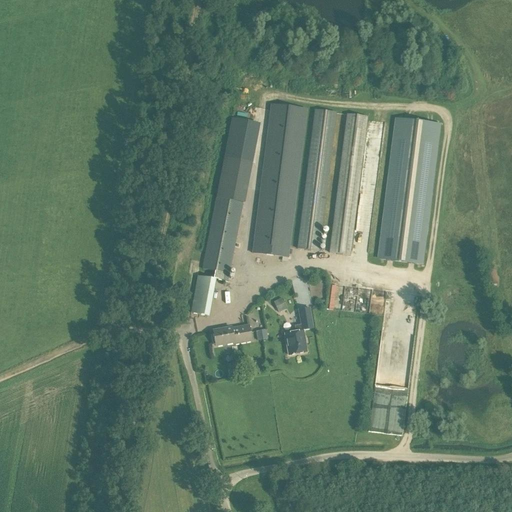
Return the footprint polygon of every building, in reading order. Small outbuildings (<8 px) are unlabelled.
[(272,106),(252,253),(288,258),(307,111),(272,106)] [(317,111),(298,249),(319,252),(338,114),(317,111)] [(349,115),(329,253),(350,256),(369,118),(349,115)] [(398,118),(379,259),(423,265),(441,123),(398,118)] [(246,183),(250,164),(224,159),(220,178),(246,183)] [(216,199),(202,269),(220,272),(218,280),(227,282),(242,204),(216,199)] [(197,277),(191,313),(207,316),(213,280),(197,277)] [(340,294),(353,295),(353,285),(341,285),(340,294)] [(276,307),(285,303),(282,298),(274,302),(276,307)] [(353,298),(352,310),(365,310),(365,298),(353,298)] [(295,333),(285,335),(289,356),(306,352),(303,332),(302,332),(301,325),(294,326),(295,333)] [(231,328),(213,331),(215,346),(234,342),(234,343),(251,340),(249,326),(231,329),(231,328)] [(244,372),(243,367),(237,368),(237,364),(229,365),(230,374),(244,372)] [(369,428),(399,429),(399,408),(386,407),(386,402),(371,401),(369,428)]
